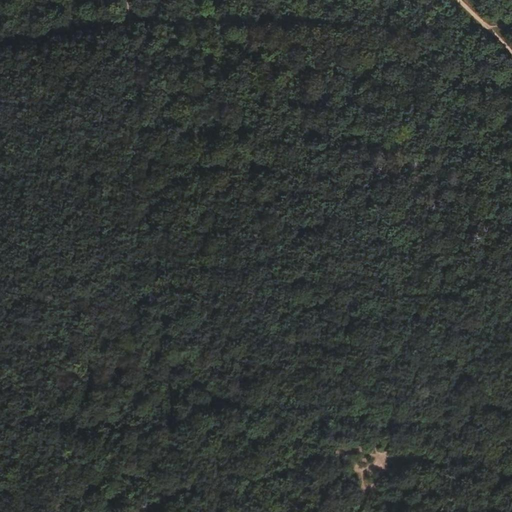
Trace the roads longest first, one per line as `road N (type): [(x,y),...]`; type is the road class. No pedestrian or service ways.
road 1 (track): [(123,0),(183,511)]
road 2 (track): [(0,53),(126,27),(511,22)]
